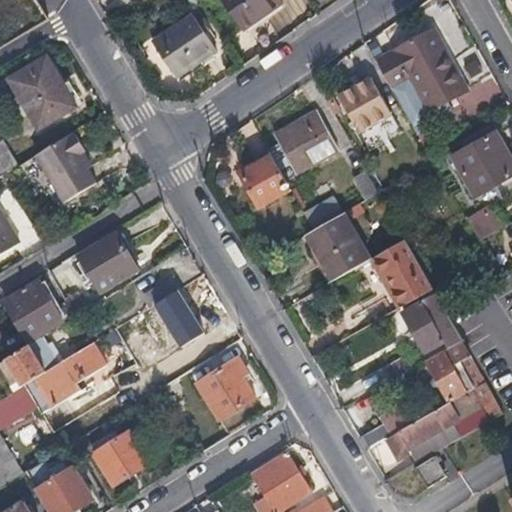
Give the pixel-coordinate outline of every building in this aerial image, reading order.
[(43,0),(0,0),(0,30),(45,3),(43,0)] [(281,3),(278,0),(224,0),(244,28),(281,3)] [(216,53),(192,17),(152,43),(176,78),(216,53)] [(434,28),(376,61),(391,87),(410,77),(428,110),(468,88),(434,28)] [(76,106),(46,58),(10,79),(39,128),(76,106)] [(359,132),(389,115),(369,78),(338,96),(359,132)] [(296,173),(337,150),(316,112),(275,136),(296,173)] [(426,149),(451,135),(442,120),(418,134),(426,149)] [(476,197),(511,176),(511,161),(497,134),(494,136),(489,127),(467,139),(471,147),(454,157),(476,197)] [(63,202),(102,179),(84,151),(86,149),(76,134),(70,137),(69,136),(34,157),(63,202)] [(0,144),(0,177),(17,167),(3,143),(0,144)] [(290,188),(271,154),(238,173),(258,206),(290,188)] [(378,192),(365,169),(352,176),(366,200),(378,192)] [(306,216),(314,231),(342,214),(334,200),(306,216)] [(0,254),(21,241),(0,206),(0,254)] [(479,243),(506,227),(497,212),(471,227),(479,243)] [(314,231),(304,237),(315,255),(320,253),(337,282),(371,261),(344,213),(342,214),(314,231)] [(99,291),(135,268),(113,232),(77,254),(99,291)] [(399,307),(432,287),(406,241),(372,261),(399,307)] [(146,295),(154,307),(169,297),(181,290),(174,277),(146,295)] [(28,341),(63,320),(38,280),(4,301),(28,341)] [(441,343),(444,347),(460,338),(447,314),(435,293),(402,312),(425,352),(441,343)] [(350,319),(357,332),(377,320),(370,307),(350,319)] [(0,362),(0,371),(13,393),(60,365),(42,337),(0,362)] [(390,435),(384,439),(395,458),(406,451),(452,424),(459,437),(502,412),(460,338),(444,347),(423,360),(448,402),(408,425),(390,435)] [(13,393),(0,401),(0,429),(37,406),(42,413),(80,391),(75,384),(104,365),(92,345),(60,365),(13,393)] [(243,376),(248,373),(238,357),(195,384),(218,421),(255,397),(243,376)] [(379,416),(383,423),(390,435),(408,425),(396,406),(379,416)] [(360,437),(367,449),(384,439),(390,435),(383,423),(360,437)] [(406,451),(413,463),(430,453),(459,437),(452,424),(406,451)] [(114,486),(153,461),(132,428),(93,452),(114,486)] [(0,487),(19,476),(0,438),(0,487)] [(288,449),(252,471),(266,493),(277,510),(312,488),(288,449)] [(57,474),(39,484),(56,511),(72,511),(96,497),(75,463),(72,465),(67,457),(52,465),(57,474)] [(52,465),(47,458),(29,469),(39,484),(57,474),(52,465)] [(414,469),(425,488),(444,477),(433,458),(414,469)] [(273,511),(277,510),(266,493),(256,500),(263,511),(273,511)] [(302,511),(330,511),(332,511),(324,498),(302,511)] [(35,511),(27,499),(6,511),(35,511)]
